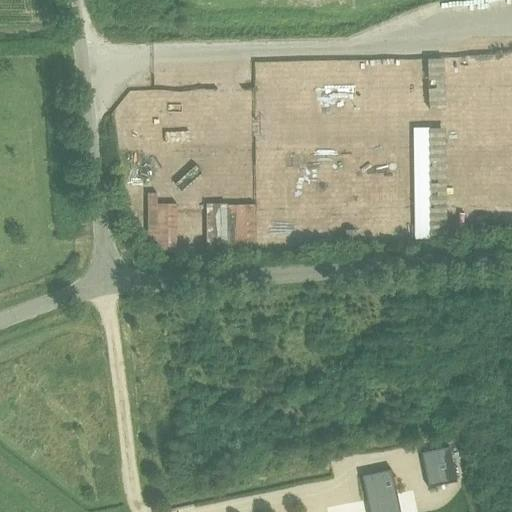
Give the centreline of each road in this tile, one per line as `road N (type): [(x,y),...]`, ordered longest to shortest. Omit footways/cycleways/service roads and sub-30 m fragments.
road 1 (unclassified): [(106,286),(511,255)]
road 2 (residential): [(106,286),(72,0)]
road 3 (track): [(106,286),(141,511)]
